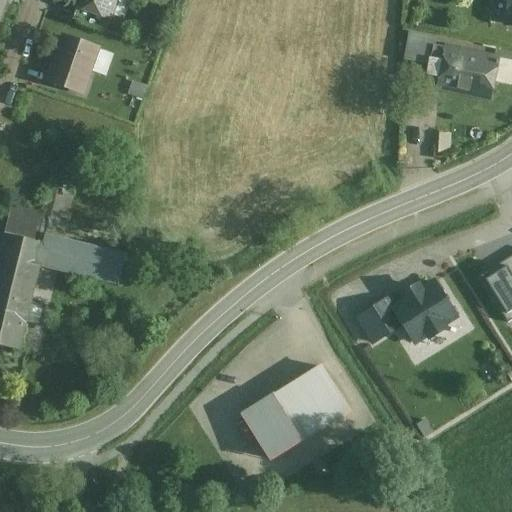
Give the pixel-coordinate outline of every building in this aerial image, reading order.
[(132,0),(131,0),(76,0),(74,6),(77,7),(107,17),(109,18),(115,0),(128,0),(132,1),(132,0)] [(107,17),(77,7),(72,20),(102,31),(107,17)] [(164,38),(151,34),(147,46),(160,50),(164,38)] [(98,50),(63,38),(53,67),(87,79),(98,50)] [(498,60),(433,46),(428,75),(440,77),(437,89),(490,100),(497,65),(499,65),(500,62),(498,62),(498,60)] [(87,79),(53,67),(48,81),(83,93),(87,79)] [(147,86),(132,81),(128,94),(143,99),(147,86)] [(125,255),(62,240),(66,221),(73,193),(49,187),(43,213),(41,213),(9,205),(3,234),(44,244),(38,267),(118,286),(125,255)] [(3,234),(1,234),(0,237),(0,283),(32,291),(38,267),(44,244),(3,234)] [(511,257),(481,278),(508,321),(511,318),(511,257)] [(32,291),(0,283),(0,345),(19,350),(32,291)] [(420,292),(415,295),(407,301),(395,308),(393,309),(403,324),(415,343),(416,342),(428,334),(430,338),(444,329),(442,326),(455,317),(434,284),(420,292)] [(417,287),(404,295),(407,301),(415,295),(420,292),(417,287)] [(390,300),(358,320),(367,335),(372,343),(403,324),(393,309),(395,308),(390,300)] [(321,367),(243,416),(271,460),(349,412),(321,367)]
